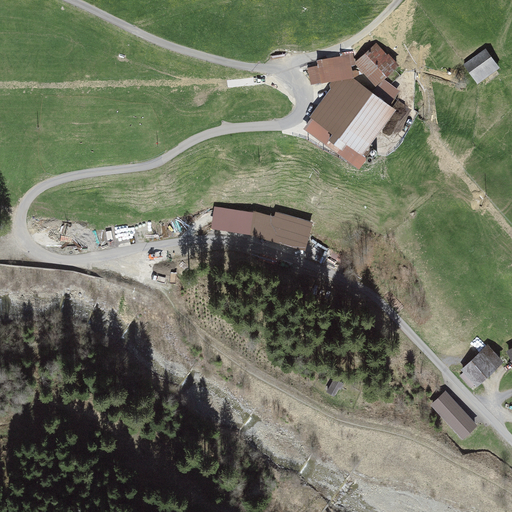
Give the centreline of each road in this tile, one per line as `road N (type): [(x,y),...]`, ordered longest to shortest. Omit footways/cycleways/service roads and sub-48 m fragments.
road 1 (residential): [(511,439),(374,295),(294,256),(211,239),(64,256),(30,241),(24,213),(40,189),(148,167),(210,132),(288,120),(297,107),(294,92),(275,72)]
road 2 (track): [(511,491),(418,438),(341,421),(286,391),(183,320),(157,288),(100,257)]
road 3 (track): [(275,72),(188,56),(60,0)]
road 4 (track): [(275,72),(341,47),(393,0)]
